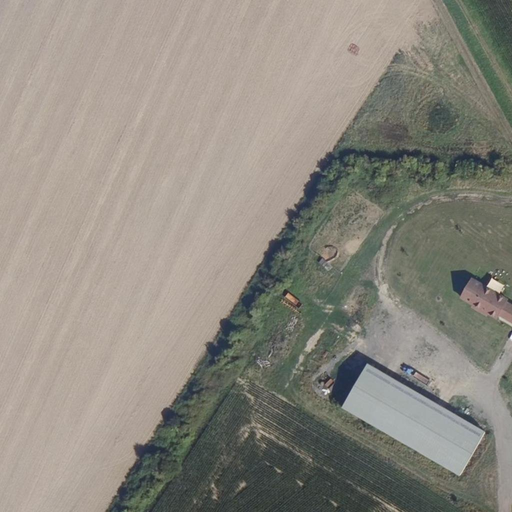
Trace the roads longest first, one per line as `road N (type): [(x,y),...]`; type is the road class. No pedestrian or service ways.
road 1 (track): [(511,205),(458,195),(416,202),(383,254),(396,315),(426,355),(495,406),(511,495)]
road 2 (track): [(436,0),(511,139)]
